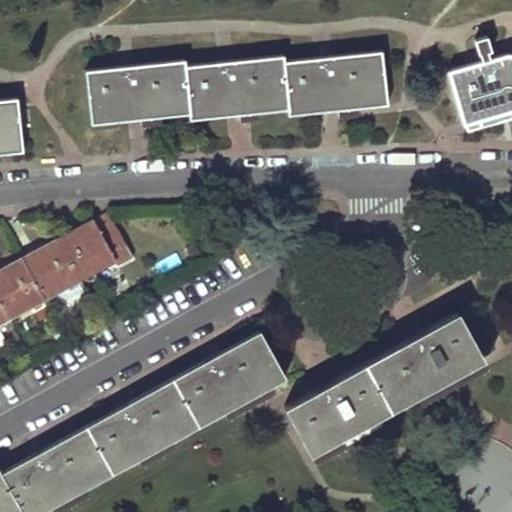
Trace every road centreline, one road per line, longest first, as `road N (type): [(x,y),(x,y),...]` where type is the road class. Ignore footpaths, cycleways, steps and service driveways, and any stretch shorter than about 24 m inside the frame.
road 1 (residential): [(0,427),(376,219),(377,174)]
road 2 (residential): [(0,193),(377,174)]
road 3 (residential): [(377,174),(511,177)]
